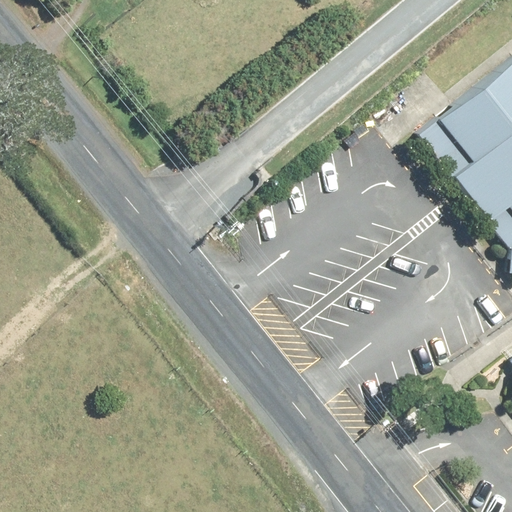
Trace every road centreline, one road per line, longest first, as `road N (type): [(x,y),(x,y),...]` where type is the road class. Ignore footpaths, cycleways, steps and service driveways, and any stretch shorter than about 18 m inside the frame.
road 1 (unclassified): [(150,226),(380,511)]
road 2 (residential): [(150,226),(405,0)]
road 3 (unclassified): [(0,38),(150,226)]
